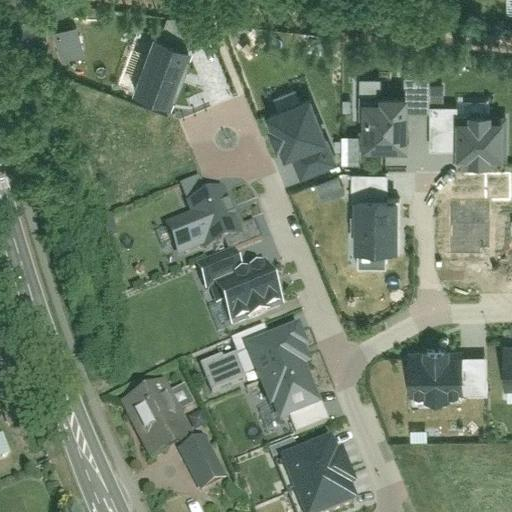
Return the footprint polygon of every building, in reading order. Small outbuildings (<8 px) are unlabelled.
[(50,28),(58,57),(82,50),(75,22),(50,28)] [(188,43),(151,29),(130,84),(168,98),(188,43)] [(408,89),(365,88),(364,144),(407,145),(408,89)] [(310,94),(267,112),(285,156),(289,154),(300,180),(339,164),(310,94)] [(458,102),(432,103),(433,146),(459,145),(458,115),(458,102)] [(505,155),(504,114),(458,115),(459,145),(460,156),(505,155)] [(199,178),(181,185),(187,200),(205,193),(199,178)] [(242,235),(223,188),(186,203),(190,214),(165,224),(179,260),(242,235)] [(398,194),(356,195),(357,245),(399,244),(398,194)] [(214,280),(230,324),(278,306),(262,262),(214,280)] [(295,332),(246,351),(275,424),(324,404),(295,332)] [(511,338),(502,338),(502,388),(511,387),(511,338)] [(460,345),(407,349),(411,391),(463,388),(460,345)] [(197,363),(205,391),(240,382),(233,354),(197,363)] [(164,382),(121,404),(150,462),(194,440),(164,382)] [(229,477),(205,434),(181,447),(204,490),(229,477)] [(340,436),(280,462),(301,511),(336,511),(367,499),(340,436)]
